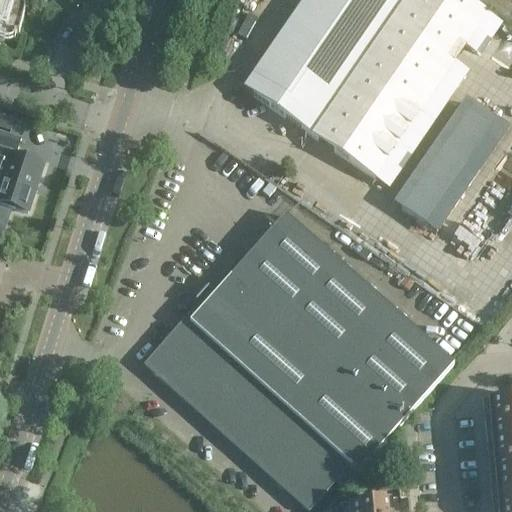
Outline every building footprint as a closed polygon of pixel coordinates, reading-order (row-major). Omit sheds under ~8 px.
[(0,0),(0,31),(14,36),(12,41),(14,42),(16,36),(18,37),(26,13),(26,11),(25,9),(21,7),(14,4),(15,0),(0,0)] [(503,28),(462,0),(306,0),(243,92),(389,192),(469,77),(456,68),(467,52),(476,58),(486,42),(491,44),(503,28)] [(0,130),(10,134),(14,123),(0,118),(0,130)] [(0,147),(17,153),(21,141),(0,134),(0,147)] [(0,206),(27,215),(43,166),(7,154),(0,175),(0,206)] [(452,369),(287,221),(284,218),(230,278),(226,275),(142,369),(302,511),(311,511),(335,485),(342,492),(452,369)] [(511,511),(511,403),(490,406),(499,511),(511,511)]
